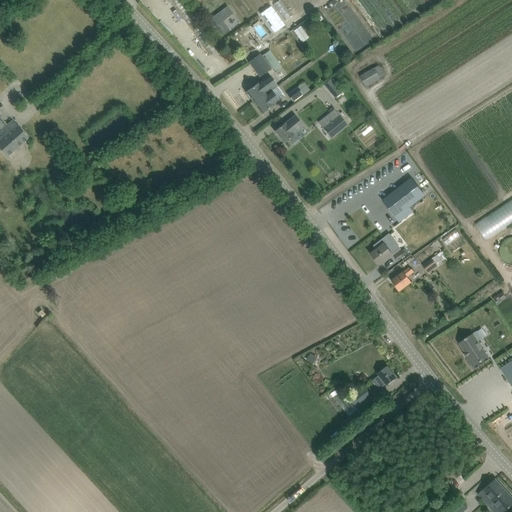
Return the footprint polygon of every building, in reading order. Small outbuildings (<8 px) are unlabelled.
[(146,0),(144,2),(162,21),(166,18),(149,0),(146,0)] [(277,7),(288,22),(295,17),(283,2),(277,7)] [(223,34),(229,30),(222,21),(232,13),(227,6),(210,19),(222,35),(223,34)] [(270,6),(260,14),(274,33),(284,25),(270,6)] [(302,43),(309,38),(300,26),(293,31),(302,43)] [(189,50),(198,61),(202,57),(193,47),(189,50)] [(248,62),(259,77),(271,68),(273,66),(264,54),(262,56),(260,53),(248,62)] [(385,77),(379,66),(360,77),(366,87),(385,77)] [(245,92),(252,102),(265,92),(266,94),(271,91),(278,86),(268,73),(261,78),(262,80),(245,92)] [(292,101),(302,94),(303,95),(310,91),(304,82),(297,87),(287,94),(292,101)] [(338,87),(330,94),(334,98),(342,92),(338,87)] [(265,92),(252,102),(261,113),(278,100),(271,91),(266,94),(265,92)] [(338,114),(322,127),(331,138),(347,125),(338,114)] [(282,125),(275,131),(284,142),(288,139),(292,145),(298,140),(308,132),(303,126),(294,115),(291,118),(284,123),(282,125)] [(0,116),(0,129),(1,131),(0,131),(0,149),(7,157),(20,145),(28,138),(12,121),(7,125),(0,116)] [(412,177),(382,200),(400,223),(415,211),(411,206),(426,195),(412,177)] [(487,237),(511,222),(511,202),(478,222),(487,237)] [(406,219),(395,228),(407,244),(419,234),(406,219)] [(450,246),(464,239),(461,233),(447,239),(450,246)] [(379,265),(387,259),(399,249),(388,236),(383,239),(375,246),(377,249),(371,254),(379,265)] [(511,237),(507,238),(505,239),(504,240),(503,242),(502,243),(501,244),(501,245),(500,246),(500,247),(500,248),(500,250),(499,251),(500,252),(500,253),(500,254),(500,256),(502,259),(503,260),(504,261),(505,262),(507,263),(511,265),(511,264),(511,237)] [(443,242),(436,246),(440,252),(446,248),(443,242)] [(394,257),(397,261),(406,254),(402,250),(394,257)] [(408,258),(400,265),(403,269),(412,262),(408,258)] [(423,266),(429,274),(438,267),(432,259),(423,266)] [(399,291),(407,285),(411,282),(407,277),(414,272),(410,267),(404,272),(403,272),(391,281),(399,291)] [(511,307),(504,297),(498,301),(505,311),(511,307)] [(466,357),(473,367),(488,357),(477,341),(482,338),(477,331),(473,334),(472,334),(459,343),(468,356),(466,357)] [(314,365),(318,359),(311,354),(307,360),(314,365)] [(511,385),(511,360),(500,368),(511,385)] [(387,385),(397,378),(387,366),(377,374),(379,375),(372,381),(379,389),(386,384),(387,385)] [(365,387),(354,395),(364,407),(374,399),(365,387)] [(344,390),(334,397),(349,417),(359,409),(344,390)] [(493,511),(504,511),(508,508),(511,505),(511,497),(496,479),(478,494),(485,502),(493,511)] [(447,511),(462,511),(467,508),(461,500),(449,511),(447,511)]
